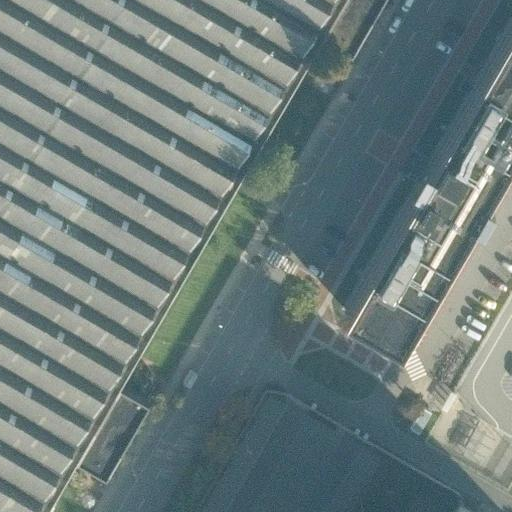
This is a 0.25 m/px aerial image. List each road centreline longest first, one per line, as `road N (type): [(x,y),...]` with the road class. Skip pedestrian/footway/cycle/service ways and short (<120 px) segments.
road 1 (unclassified): [(435,0),(230,350)]
road 2 (unclassified): [(511,506),(230,350)]
road 3 (unclassified): [(230,350),(137,511)]
